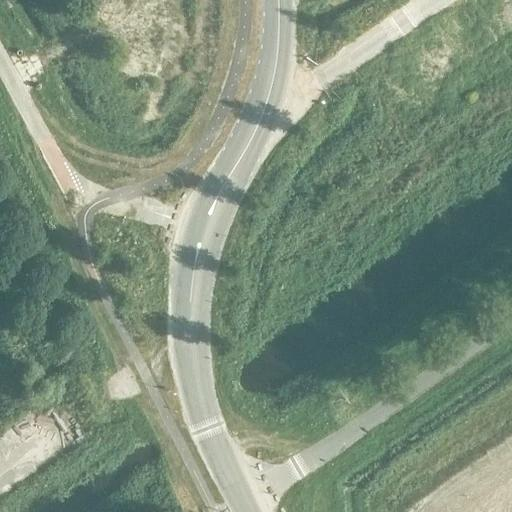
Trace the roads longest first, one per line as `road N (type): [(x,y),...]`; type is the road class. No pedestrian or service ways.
road 1 (tertiary): [(250,511),(197,405),(186,352),(201,229)]
road 2 (tertiary): [(277,0),(267,98),(201,229)]
